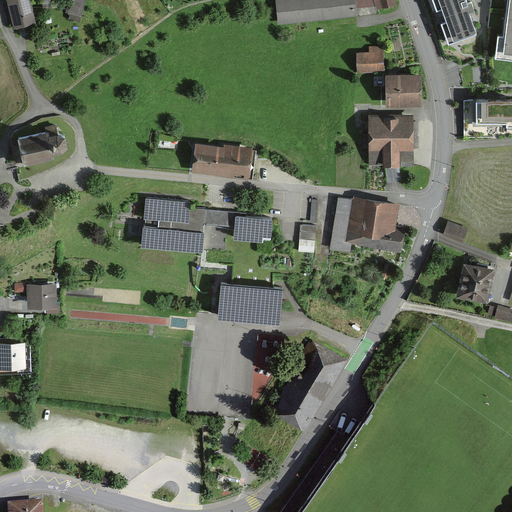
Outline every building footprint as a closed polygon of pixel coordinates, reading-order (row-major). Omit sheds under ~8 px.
[(30,25),(22,0),(9,0),(0,3),(0,4),(9,32),(30,25)] [(393,0),(276,0),(279,26),(353,19),(353,9),(376,7),(376,9),(394,7),(393,0)] [(463,0),(431,0),(448,44),(476,33),(469,13),(472,12),(469,3),(465,4),(463,0)] [(511,0),(501,0),(496,61),(511,62),(511,0)] [(370,51),(357,51),(357,70),(383,70),(382,45),(369,45),(370,51)] [(382,76),(382,107),(420,107),(420,76),(382,76)] [(511,98),(461,99),(461,134),(511,134),(511,98)] [(409,116),(363,118),(364,157),(369,157),(370,170),(396,170),(396,155),(410,155),(409,116)] [(10,137),(16,166),(52,158),(51,150),(66,146),(63,131),(51,134),(50,128),(10,137)] [(250,179),(254,146),(196,140),(192,173),(250,179)] [(158,225),(143,223),(141,244),(203,250),(205,222),(235,224),(236,213),(236,211),(194,207),(195,200),(146,195),(144,217),(159,218),(158,225)] [(391,207),(321,198),(314,251),(346,255),(347,246),(395,252),(397,233),(388,232),(391,207)] [(235,224),(234,235),(263,238),(263,233),(271,234),(273,216),(236,213),(235,224)] [(469,227),(448,220),(443,233),(463,241),(469,227)] [(495,266),(464,259),(456,293),(488,300),(495,266)] [(283,285),(221,280),(218,315),(280,321),(283,285)] [(17,308),(47,308),(47,288),(18,288),(17,308)] [(511,307),(498,304),(497,306),(490,305),(489,311),(494,313),(493,316),(511,320),(511,307)] [(511,511),(511,375),(422,317),(294,511),(511,511)] [(348,363),(309,339),(266,412),(306,435),(348,363)] [(0,368),(22,369),(22,343),(0,343),(0,368)] [(43,511),(43,503),(8,505),(8,511),(43,511)]
